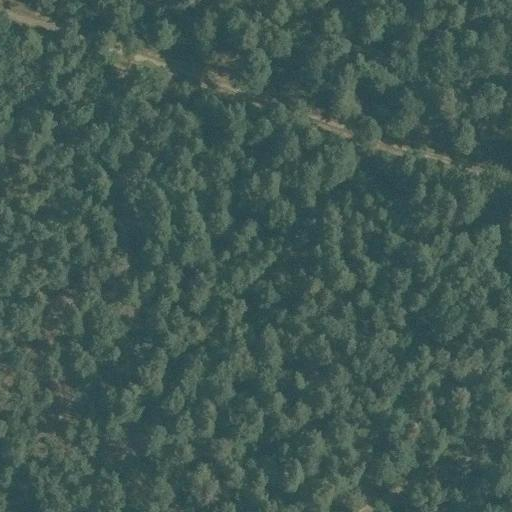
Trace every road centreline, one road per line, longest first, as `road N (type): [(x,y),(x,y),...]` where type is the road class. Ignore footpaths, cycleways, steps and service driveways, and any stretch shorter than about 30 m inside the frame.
road 1 (track): [(159,58),(511,176)]
road 2 (track): [(0,8),(159,58)]
